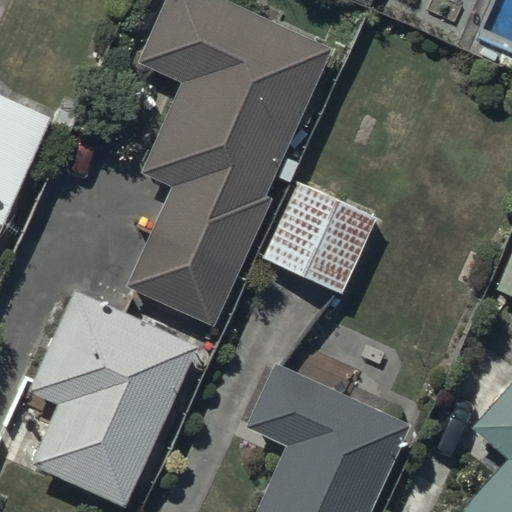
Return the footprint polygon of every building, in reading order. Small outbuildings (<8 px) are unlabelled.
[(332,35),(256,0),(153,0),(132,46),(175,66),(131,162),(167,179),(124,273),(206,311),(332,35)] [(0,213),(51,105),(0,81),(0,213)] [(375,205),(296,169),(261,246),(339,282),(375,205)] [(511,236),(493,279),(511,286),(511,236)] [(195,334),(71,276),(24,375),(55,390),(27,450),(120,494),(195,334)] [(360,511),(408,410),(273,349),(244,413),(283,431),(246,511),(360,511)] [(511,511),(511,364),(469,411),(506,445),(442,511),(511,511)]
